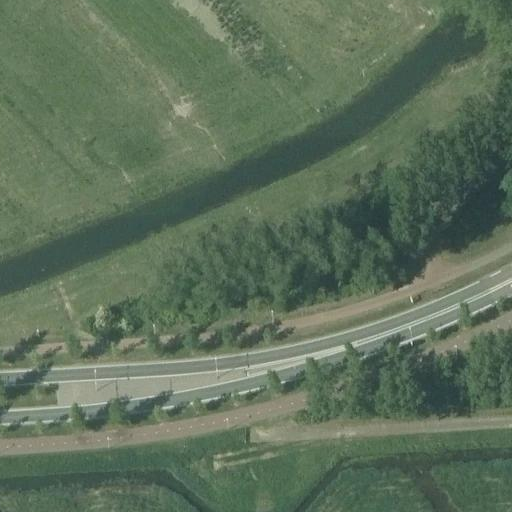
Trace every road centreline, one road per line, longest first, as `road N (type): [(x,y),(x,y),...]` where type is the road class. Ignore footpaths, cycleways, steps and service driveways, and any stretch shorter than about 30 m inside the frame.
road 1 (unknown): [(0,310),(24,309),(134,265),(473,97)]
road 2 (tertiary): [(0,416),(227,390),(307,370),(351,346)]
road 3 (tertiary): [(351,346),(0,380)]
road 4 (unclassified): [(511,421),(246,437)]
road 5 (tertiary): [(351,346),(511,279)]
